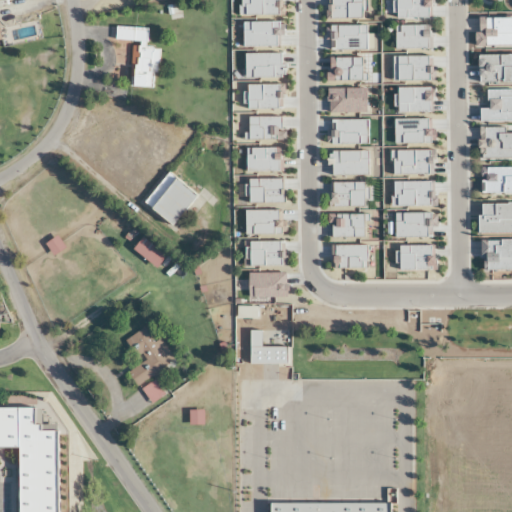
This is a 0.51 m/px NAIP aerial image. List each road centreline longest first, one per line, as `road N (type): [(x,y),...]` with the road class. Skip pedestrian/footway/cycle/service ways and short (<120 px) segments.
road 1 (residential): [(303,0),(307,261),(318,287),(345,295),(511,295)]
road 2 (residential): [(149,511),(43,352),(0,252)]
road 3 (residential): [(457,295),(454,0)]
road 4 (residential): [(69,0),(75,57),(66,108),(45,142),(0,178)]
